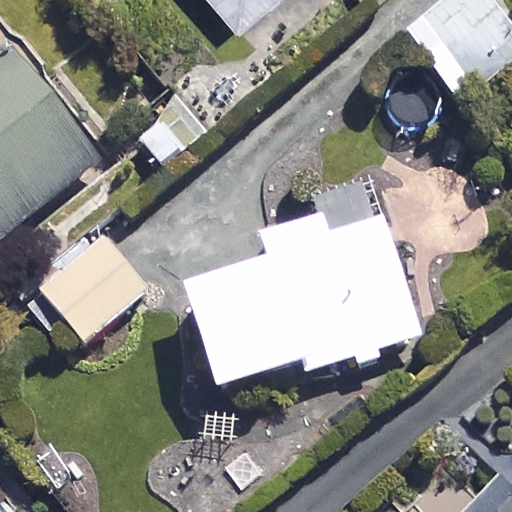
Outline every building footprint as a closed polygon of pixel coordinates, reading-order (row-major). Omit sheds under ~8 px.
[(216,0),(230,16),(248,0),(216,0)] [(511,61),(511,29),(488,0),(449,0),(412,30),(467,98),(511,61)] [(0,241),(97,161),(0,44),(0,241)] [(232,97),(198,69),(136,146),(169,173),(232,97)] [(297,363),(301,377),(347,362),(351,374),(380,365),(375,353),(416,339),(376,219),(324,237),(318,217),(255,237),(263,261),(175,290),(209,392),(297,363)] [(144,294),(95,236),(33,288),(82,346),(144,294)] [(511,511),(511,495),(495,511),(511,511)]
